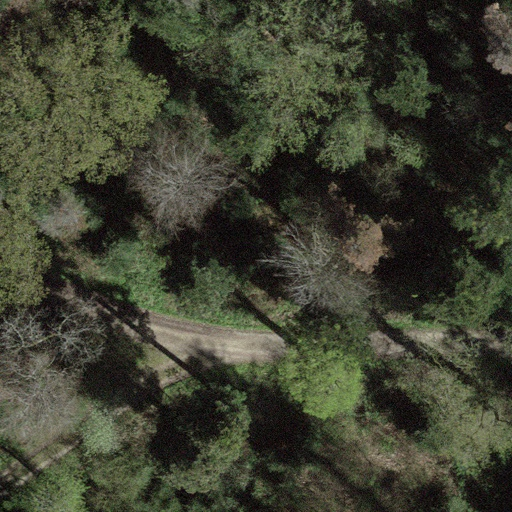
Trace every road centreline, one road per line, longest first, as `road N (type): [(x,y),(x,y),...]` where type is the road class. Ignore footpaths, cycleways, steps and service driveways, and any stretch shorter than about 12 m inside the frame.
road 1 (track): [(511,355),(342,367),(192,335),(0,242)]
road 2 (track): [(0,476),(192,335)]
